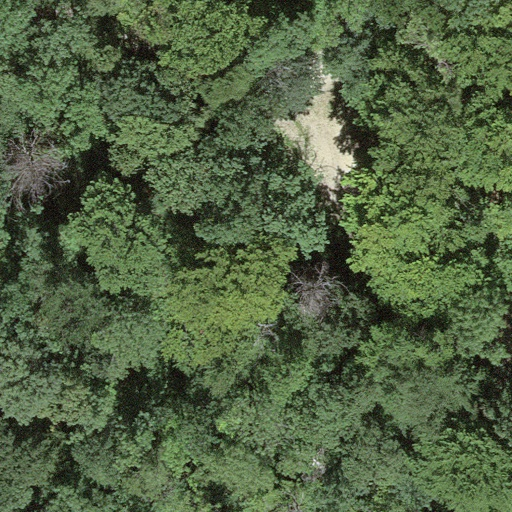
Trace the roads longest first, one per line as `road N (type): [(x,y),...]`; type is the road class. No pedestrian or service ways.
road 1 (track): [(0,5),(128,30),(314,105),(316,162),(344,210),(511,359)]
road 2 (track): [(401,0),(354,37),(314,105)]
